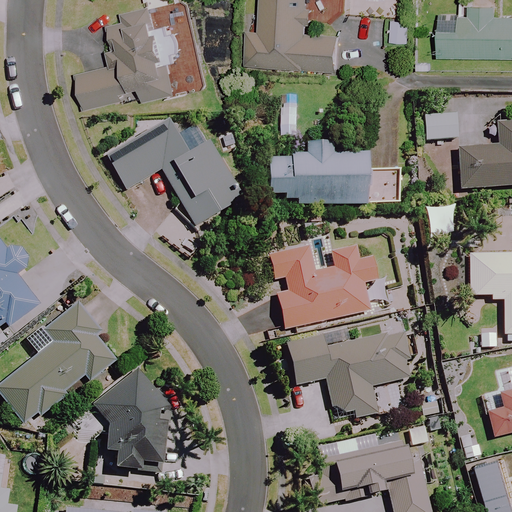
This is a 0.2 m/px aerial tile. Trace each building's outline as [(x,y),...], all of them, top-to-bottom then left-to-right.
[(261,0),(260,32),(249,31),(248,67),(338,71),(340,37),(306,35),(307,0),(261,0)] [(77,73),(86,113),(126,104),(123,94),(143,89),(145,102),(207,88),(187,2),(152,10),(151,6),(123,12),(125,22),(110,26),(115,48),(109,49),(112,65),(77,73)] [(498,8),(473,7),(473,17),(442,16),(441,57),(511,58),(511,18),(497,19),(498,8)] [(457,139),(455,116),(425,118),(427,142),(457,139)] [(185,154),(168,124),(107,159),(126,192),(161,171),(194,228),(241,201),(207,142),(185,154)] [(511,125),(499,127),(500,147),(459,150),(462,191),(511,187),(511,125)] [(333,145),(307,145),(307,158),(269,157),(268,197),(286,197),(286,205),(364,207),(365,157),(332,156),(333,145)] [(455,236),(450,207),(425,211),(430,240),(455,236)] [(0,325),(3,323),(7,329),(38,305),(16,276),(24,269),(26,257),(20,250),(9,249),(5,252),(0,245),(0,325)] [(358,262),(355,248),(330,254),(334,270),(313,274),(308,249),(269,257),(285,331),(368,313),(362,285),(376,282),(371,259),(358,262)] [(505,298),(505,335),(505,344),(511,343),(511,256),(469,256),(469,298),(505,298)] [(99,333),(78,305),(43,331),(54,345),(0,386),(0,396),(25,429),(66,398),(63,394),(85,378),(89,382),(115,362),(95,335),(99,333)] [(326,381),(331,408),(342,406),(343,416),(357,413),(358,419),(375,415),(370,388),(409,380),(401,335),(326,349),(324,337),(287,344),(295,387),(326,381)] [(498,336),(478,335),(477,352),(497,353),(498,336)] [(170,406),(168,396),(149,389),(135,376),(93,407),(109,428),(107,455),(119,456),(117,471),(140,473),(161,475),(166,413),(170,406)] [(511,390),(485,397),(494,438),(511,434),(511,390)] [(424,427),(406,432),(411,450),(429,445),(424,427)] [(476,434),(458,438),(464,462),(481,458),(476,434)] [(410,468),(403,438),(369,446),(367,438),(309,451),(322,508),(387,493),(391,511),(429,511),(419,466),(410,468)] [(0,511),(16,511),(19,494),(0,491),(0,480),(1,477),(0,476),(0,511)]
